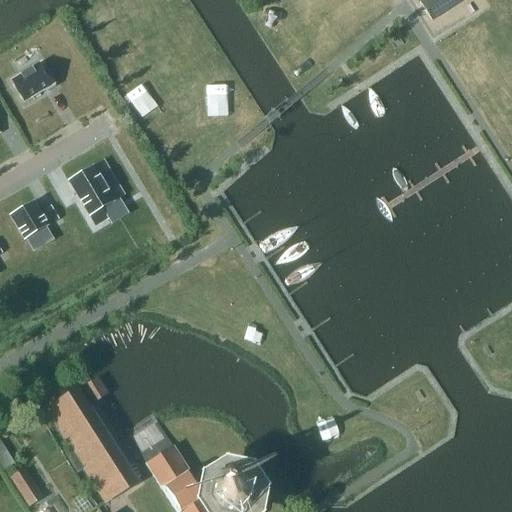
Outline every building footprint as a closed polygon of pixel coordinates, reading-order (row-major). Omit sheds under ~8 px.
[(464,0),(424,0),(418,4),(430,22),(464,0)] [(9,82),(22,104),(43,91),(44,93),(54,87),(40,64),(9,82)] [(102,162),(67,183),(94,228),(106,220),(100,210),(123,197),(102,162)] [(9,217),(23,240),(57,219),(50,207),(39,213),(33,203),(9,217)] [(91,406),(108,395),(97,378),(80,388),(91,406)] [(137,484),(76,390),(55,403),(44,411),(70,451),(63,455),(76,475),(82,471),(104,505),(116,498),(137,484)] [(173,511),(214,511),(172,446),(143,465),(173,511)] [(24,469),(9,479),(28,509),(36,504),(32,496),(38,492),(24,469)] [(242,475),(229,472),(229,471),(225,472),(225,473),(213,480),(210,483),(211,483),(208,497),(207,497),(208,501),(209,501),(215,511),(244,511),(248,509),(249,510),(251,506),(253,493),(254,493),(254,488),(253,489),(245,477),(246,476),(243,474),(242,475)]
